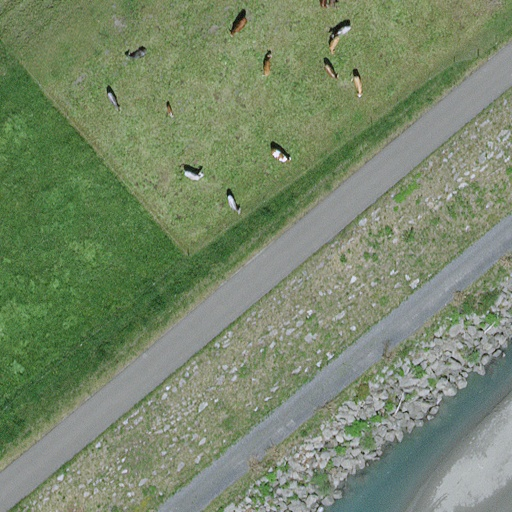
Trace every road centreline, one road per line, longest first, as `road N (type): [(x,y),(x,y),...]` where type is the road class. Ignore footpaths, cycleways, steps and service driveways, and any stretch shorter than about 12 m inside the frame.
road 1 (track): [(511,56),(0,493)]
road 2 (track): [(178,511),(511,229)]
